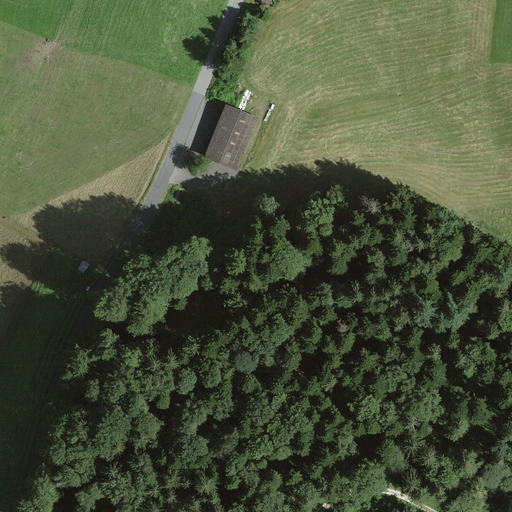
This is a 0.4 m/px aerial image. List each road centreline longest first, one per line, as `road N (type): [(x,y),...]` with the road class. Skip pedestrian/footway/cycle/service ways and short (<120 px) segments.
road 1 (unclassified): [(22,511),(72,342),(165,176),(237,0)]
road 2 (track): [(318,511),(357,489),(383,489),(437,511)]
